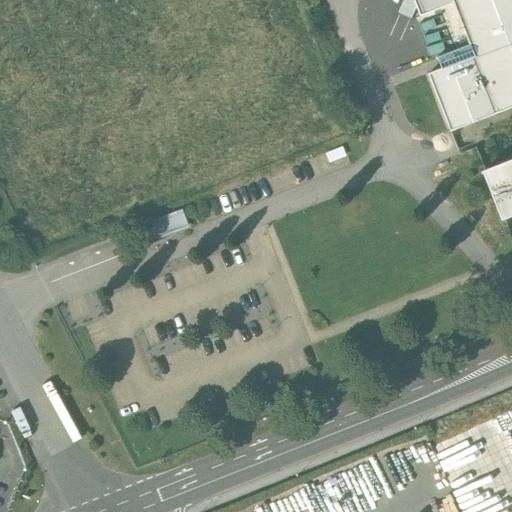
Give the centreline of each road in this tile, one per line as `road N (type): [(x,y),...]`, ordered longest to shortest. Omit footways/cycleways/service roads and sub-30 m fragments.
road 1 (tertiary): [(130,511),(511,358)]
road 2 (unclassified): [(105,511),(0,295)]
